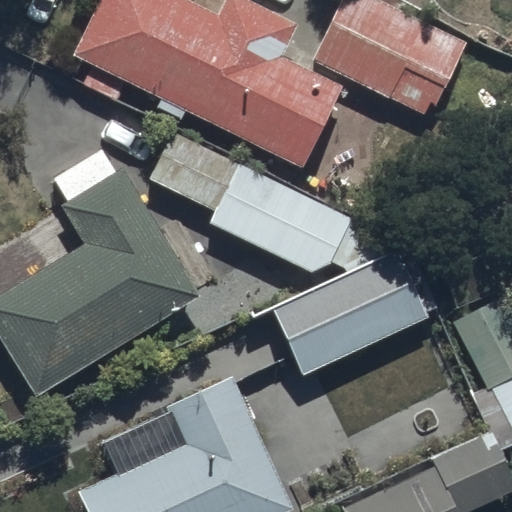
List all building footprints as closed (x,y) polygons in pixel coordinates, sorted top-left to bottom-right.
[(172,0),(92,0),(67,58),(87,67),(78,88),(111,102),(118,86),(156,102),(149,116),(173,127),(178,115),(299,168),(333,91),(273,64),(289,27),(226,0),(220,0),(213,18),(172,0)] [(335,3),(306,65),(420,119),(426,106),(430,108),(453,58),(335,3)] [(0,353),(30,401),(195,301),(116,172),(109,176),(96,154),(48,184),(62,208),(0,246),(0,353)] [(266,310),(297,378),(422,322),(420,317),(430,313),(402,250),(266,310)] [(511,329),(495,299),(447,325),(509,438),(511,436),(511,329)] [(110,479),(71,497),(77,511),(284,511),(224,381),(161,411),(164,418),(97,449),(110,479)] [(511,492),(490,442),(338,511),(337,511),(473,511),(511,495),(511,492)]
